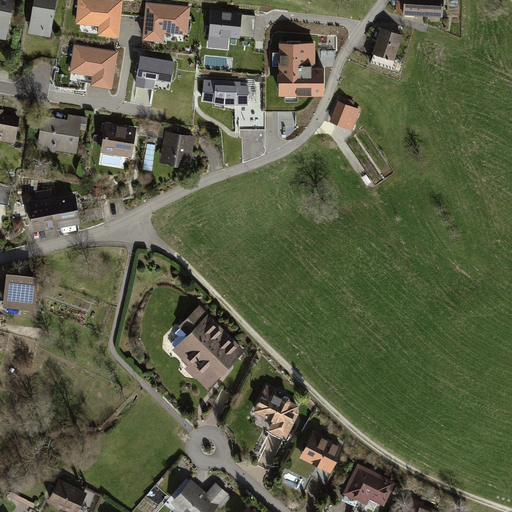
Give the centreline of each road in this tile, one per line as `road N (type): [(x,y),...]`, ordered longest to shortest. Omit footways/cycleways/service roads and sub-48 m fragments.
road 1 (residential): [(0,258),(139,222),(157,206),(295,147),(311,134),(357,35),(385,0)]
road 2 (track): [(511,509),(395,460),(139,222)]
road 3 (residential): [(0,85),(150,111)]
